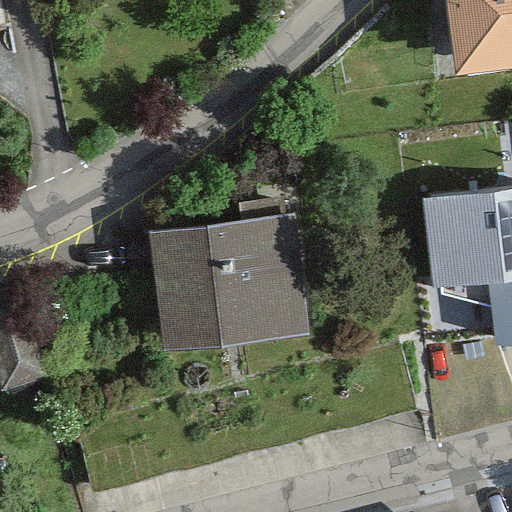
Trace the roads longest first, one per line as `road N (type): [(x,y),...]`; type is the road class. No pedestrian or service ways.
road 1 (residential): [(0,233),(60,210),(201,124),(330,0)]
road 2 (residential): [(342,511),(511,468)]
